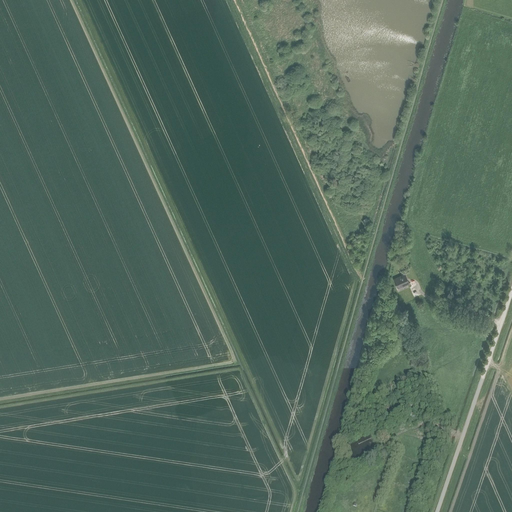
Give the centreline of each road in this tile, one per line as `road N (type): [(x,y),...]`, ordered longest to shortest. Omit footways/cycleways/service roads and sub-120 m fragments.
road 1 (track): [(236,0),(363,279)]
road 2 (unclassified): [(437,511),(511,291)]
